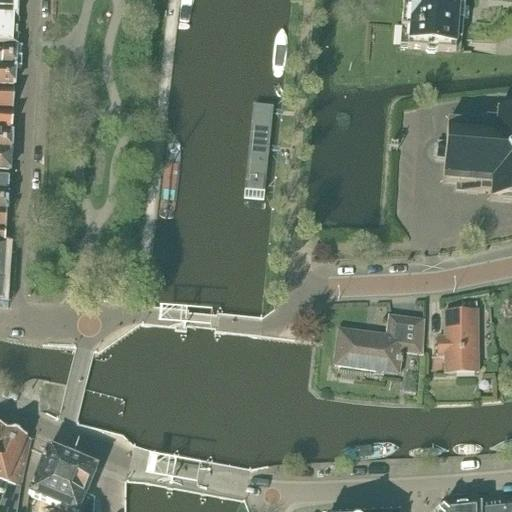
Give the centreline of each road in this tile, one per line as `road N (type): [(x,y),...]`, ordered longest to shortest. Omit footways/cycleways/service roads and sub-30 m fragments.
road 1 (residential): [(141,316),(270,327),(327,289),(511,267)]
road 2 (residential): [(31,0),(15,320)]
road 3 (tertiary): [(271,492),(420,488)]
